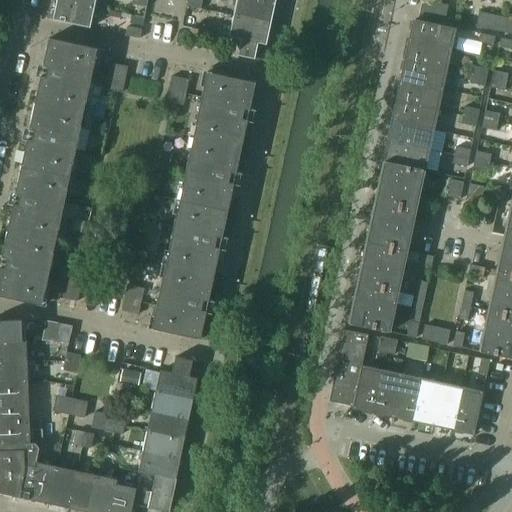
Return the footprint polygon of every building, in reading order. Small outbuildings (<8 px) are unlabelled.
[(56,0),(52,21),(89,28),(93,8),(56,0)] [(202,1),(199,0),(187,0),(186,7),(200,9),(202,1)] [(274,5),(252,0),(236,0),(233,17),(270,25),(274,5)] [(447,6),(422,1),(419,15),(444,20),(447,6)] [(478,13),(475,27),(500,33),(503,18),(478,13)] [(270,25),(233,17),(228,38),(240,40),(236,56),(254,60),(257,44),(265,46),(270,25)] [(511,19),(503,18),(500,33),(511,35),(511,19)] [(453,29),(414,20),(409,41),(449,50),(453,29)] [(126,27),(125,36),(124,36),(139,39),(141,30),(126,27)] [(494,37),(479,34),(477,43),(492,46),(494,37)] [(48,39),(42,65),(34,103),(83,114),(97,50),(48,39)] [(511,41),(500,39),(498,47),(511,50),(511,41)] [(449,50),(409,41),(405,61),(444,70),(449,50)] [(444,70),(405,61),(401,81),(440,90),(444,70)] [(127,67),(110,64),(104,90),(121,93),(127,67)] [(472,67),(470,75),(485,78),(487,70),(472,67)] [(507,74),(493,71),(491,80),(505,83),(507,74)] [(255,83),(206,73),(192,137),(241,148),(255,83)] [(485,78),(470,75),(469,84),(483,87),(485,78)] [(165,103),(171,104),(183,106),(188,81),(171,77),(165,103)] [(505,83),(491,80),(489,88),(504,91),(505,83)] [(440,90),(401,81),(396,101),(435,110),(440,90)] [(396,101),(392,122),(431,131),(435,110),(396,101)] [(34,103),(26,141),(20,167),(69,178),(83,114),(34,103)] [(464,107),(462,116),(476,119),(478,110),(464,107)] [(499,115),(484,112),(482,120),(497,123),(499,115)] [(476,119),(462,116),(460,124),(475,127),(476,119)] [(93,120),(90,134),(104,137),(107,123),(93,120)] [(497,123),(482,120),(480,128),(495,132),(497,123)] [(431,131),(392,122),(388,142),(427,150),(431,131)] [(87,148),(90,129),(81,128),(78,147),(87,148)] [(241,148),(192,137),(178,201),(227,212),(241,148)] [(388,142),(383,162),(422,171),(427,150),(388,142)] [(455,147),(453,156),(468,159),(470,151),(455,147)] [(170,153),(160,151),(158,163),(167,165),(170,153)] [(490,155),(475,152),(474,160),(488,163),(490,155)] [(468,159),(453,156),(451,164),(466,168),(468,159)] [(488,163),(474,160),(472,169),(486,172),(488,163)] [(422,171),(383,162),(374,203),(414,211),(422,171)] [(20,167),(14,195),(6,231),(55,242),(69,178),(20,167)] [(448,180),(444,197),(459,200),(463,183),(448,180)] [(483,187),(468,184),(465,201),(479,204),(483,187)] [(227,212),(178,201),(164,265),(213,276),(227,212)] [(414,211),(374,203),(370,222),(410,230),(414,211)] [(370,222),(366,243),(405,252),(410,230),(370,222)] [(6,231),(1,256),(0,261),(0,297),(42,306),(55,242),(6,231)] [(511,232),(505,231),(501,250),(511,252),(511,232)] [(366,243),(357,283),(396,292),(405,252),(366,243)] [(511,252),(501,250),(496,271),(511,274),(511,252)] [(432,257),(418,254),(416,263),(430,266),(432,257)] [(213,276),(164,265),(151,329),(199,340),(213,276)] [(484,268),(469,265),(467,274),(482,277),(484,268)] [(511,274),(496,271),(488,312),(511,316),(511,274)] [(65,273),(63,282),(59,299),(76,302),(82,276),(65,273)] [(418,282),(415,296),(423,298),(427,283),(418,282)] [(357,283),(348,324),(387,333),(396,292),(357,283)] [(126,285),(120,311),(138,315),(143,289),(126,285)] [(472,293),(463,291),(460,306),(469,308),(472,293)] [(423,298),(415,296),(412,310),(420,312),(423,298)] [(469,308),(460,306),(457,320),(466,322),(469,308)] [(511,316),(488,312),(479,353),(511,359),(511,316)] [(25,321),(0,321),(0,342),(26,342),(25,321)] [(409,322),(406,337),(415,339),(418,324),(409,322)] [(68,345),(71,327),(57,324),(53,342),(68,345)] [(429,342),(432,327),(424,326),(421,340),(429,342)] [(429,342),(437,344),(440,329),(432,327),(429,342)] [(446,345),(449,331),(440,329),(437,344),(446,345)] [(336,404),(352,407),(360,368),(367,336),(343,331),(330,394),(333,395),(337,401),(336,404)] [(463,334),(455,332),(452,347),(460,349),(463,334)] [(376,352),(385,354),(388,339),(380,337),(376,352)] [(397,341),(388,339),(385,354),(393,356),(397,341)] [(26,342),(0,342),(0,362),(26,362),(26,342)] [(78,365),(80,356),(70,354),(66,353),(64,362),(78,365)] [(192,361),(174,358),(171,374),(159,371),(155,392),(192,400),(196,379),(188,377),(192,361)] [(489,361),(480,359),(477,373),(486,375),(489,361)] [(26,362),(0,362),(0,383),(27,382),(26,362)] [(76,374),(78,365),(64,362),(62,371),(76,374)] [(124,364),(122,380),(140,383),(142,367),(124,364)] [(381,372),(360,368),(352,407),(372,412),(381,372)] [(401,377),(381,372),(372,412),(392,416),(401,377)] [(421,381),(401,377),(392,416),(412,420),(421,381)] [(441,385),(421,381),(412,420),(432,424),(441,385)] [(0,403),(28,403),(27,382),(0,383),(0,403)] [(129,395),(130,387),(116,384),(114,392),(129,395)] [(461,390),(441,385),(432,424),(452,429),(461,390)] [(482,394),(461,390),(452,429),(473,433),(482,394)] [(192,400),(155,392),(150,412),(187,420),(192,400)] [(55,396),(54,402),(52,412),(83,418),(87,402),(55,396)] [(28,403),(0,403),(0,424),(29,423),(28,403)] [(99,430),(102,414),(94,412),(90,428),(99,430)] [(187,420),(150,412),(146,432),(183,440),(187,420)] [(99,430),(106,432),(108,424),(109,416),(102,414),(99,430)] [(124,427),(125,419),(109,416),(108,424),(124,427)] [(29,423),(0,424),(0,445),(22,445),(29,445),(29,423)] [(122,435),(124,427),(108,424),(106,432),(122,435)] [(75,431),(74,437),(72,446),(81,447),(84,433),(75,431)] [(183,440),(146,432),(142,452),(179,460),(183,440)] [(93,435),(84,433),(81,447),(90,449),(93,435)] [(38,449),(36,447),(35,444),(29,445),(22,445),(0,445),(0,489),(2,490),(1,495),(19,498),(19,495),(28,497),(35,467),(34,467),(35,463),(38,449)] [(179,460),(142,452),(138,473),(154,476),(154,475),(175,480),(175,479),(179,460)] [(56,467),(35,463),(34,467),(35,467),(28,497),(27,500),(48,505),(56,467)] [(76,472),(56,467),(48,505),(68,509),(76,472)] [(88,511),(96,476),(76,472),(68,509),(82,511),(88,511)] [(154,475),(154,476),(151,493),(147,508),(163,511),(168,511),(176,479),(175,479),(175,480),(154,475)] [(117,480),(96,476),(88,511),(109,511),(115,485),(116,485),(117,480)] [(135,490),(116,485),(115,485),(109,511),(130,511),(132,505),(135,490)] [(140,507),(143,491),(135,490),(132,505),(140,507)] [(151,493),(143,491),(140,507),(147,508),(151,493)]
